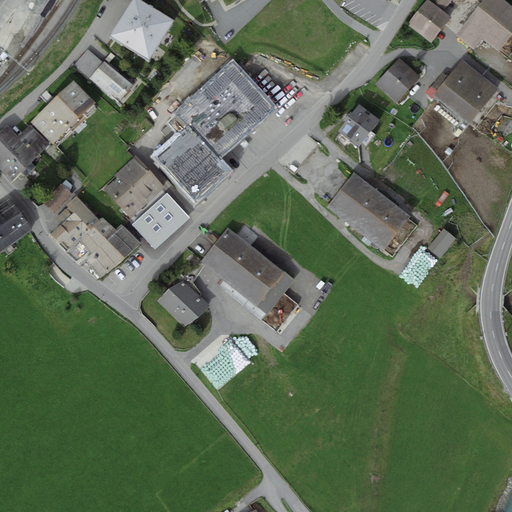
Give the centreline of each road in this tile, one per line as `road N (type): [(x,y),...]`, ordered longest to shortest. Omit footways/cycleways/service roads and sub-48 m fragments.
road 1 (residential): [(124,307),(224,198),(342,91),(409,0)]
road 2 (unclassified): [(301,511),(124,307)]
road 3 (residential): [(0,177),(55,254),(124,307)]
road 4 (residential): [(511,221),(490,300),(497,348),(511,377)]
